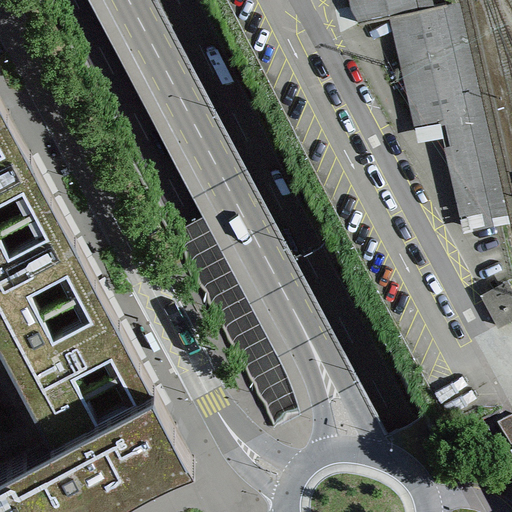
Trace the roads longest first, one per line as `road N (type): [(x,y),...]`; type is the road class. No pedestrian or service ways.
road 1 (motorway): [(440,511),(168,0)]
road 2 (motorway): [(86,0),(354,511)]
road 3 (residential): [(0,4),(223,422),(255,459),(298,482)]
road 4 (primary): [(128,0),(311,344)]
road 5 (primary): [(385,457),(311,344)]
